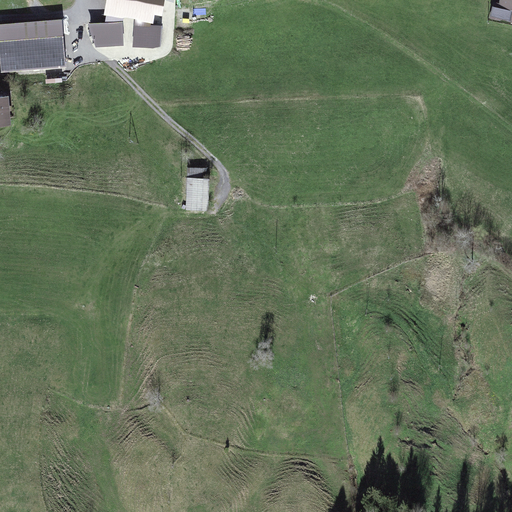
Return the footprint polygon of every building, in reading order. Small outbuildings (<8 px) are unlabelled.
[(151,15),(154,0),(111,0),(111,6),(151,15)] [(511,15),(511,0),(499,0),(497,12),(511,15)] [(66,61),(62,16),(0,22),(4,67),(66,61)] [(126,41),(125,18),(95,20),(102,42),(126,41)] [(161,40),(160,21),(138,22),(138,40),(161,40)] [(0,125),(11,125),(9,95),(0,95),(0,125)] [(211,174),(193,173),(191,204),(209,205),(211,174)]
